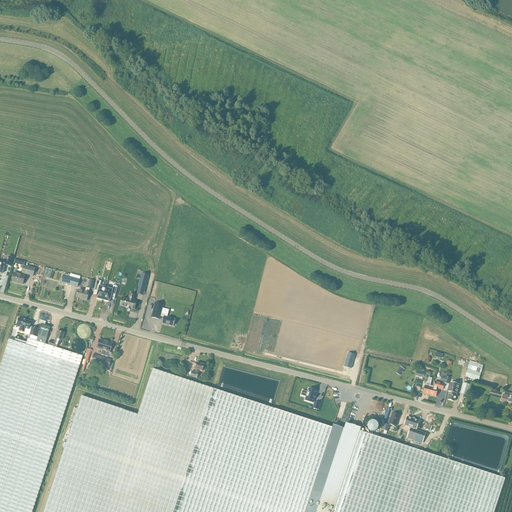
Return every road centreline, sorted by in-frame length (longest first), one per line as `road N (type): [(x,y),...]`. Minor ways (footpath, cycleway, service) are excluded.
road 1 (tertiary): [(511,345),(432,294),(322,262),(182,171),(65,59),(0,39)]
road 2 (unclassified): [(511,429),(0,296)]
road 3 (track): [(352,388),(364,340),(255,312)]
